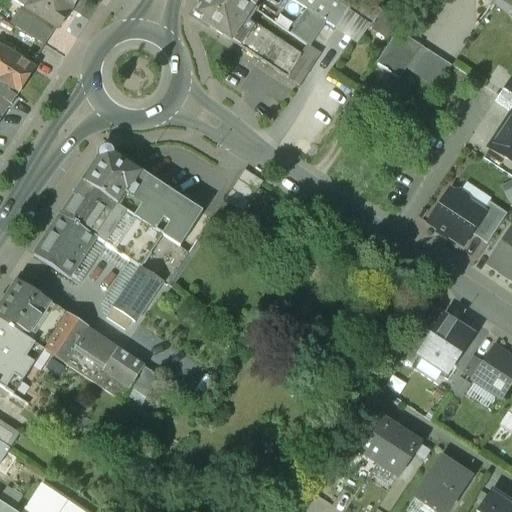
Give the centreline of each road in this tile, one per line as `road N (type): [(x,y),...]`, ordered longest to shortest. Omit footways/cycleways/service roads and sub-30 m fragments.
road 1 (residential): [(176,100),(389,238)]
road 2 (residential): [(389,238),(490,86)]
road 3 (primary): [(94,98),(0,230)]
road 4 (residential): [(389,238),(511,323)]
road 5 (residential): [(511,482),(411,412)]
